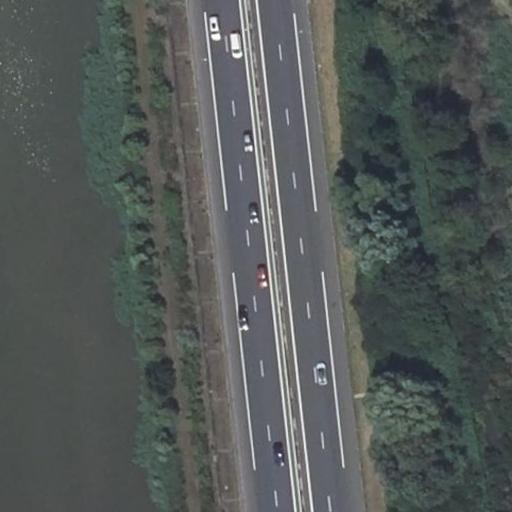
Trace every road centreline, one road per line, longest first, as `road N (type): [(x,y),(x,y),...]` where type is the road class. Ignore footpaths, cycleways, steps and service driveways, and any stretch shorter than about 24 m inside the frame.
road 1 (motorway): [(223,0),(279,511)]
road 2 (motorway): [(333,511),(277,0)]
